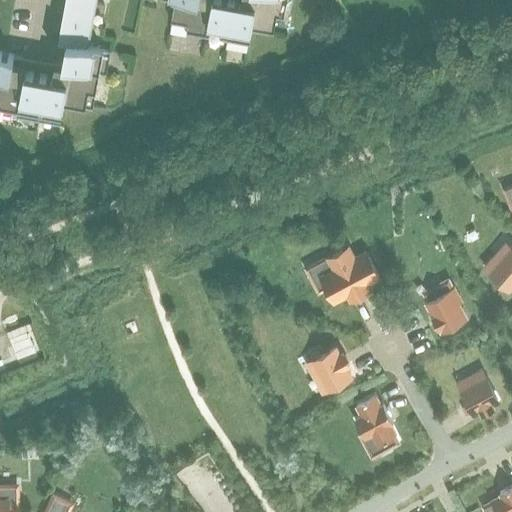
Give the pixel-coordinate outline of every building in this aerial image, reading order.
[(65,0),(58,41),(65,42),(60,63),(54,62),(51,76),(24,71),(26,65),(10,62),(12,55),(0,52),(0,105),(17,108),(15,115),(59,123),(63,102),(90,107),(97,70),(105,72),(109,51),(83,46),(92,0),(65,0)] [(215,37),(222,1),(217,0),(168,0),(174,1),(170,21),(187,25),(186,32),(215,37)] [(240,0),(240,4),(222,1),(215,37),(248,43),(250,28),(272,32),(275,15),(281,17),(284,0),(240,0)] [(494,253),(483,265),(509,287),(511,283),(511,242),(509,245),(498,257),(494,253)] [(347,246),(327,256),(333,267),(320,274),(320,275),(313,279),(318,288),(325,284),(334,300),(347,293),(349,298),(370,287),(367,282),(378,276),(365,250),(353,257),(347,246)] [(442,330),(466,317),(458,302),(462,301),(454,285),(452,286),(450,281),(443,285),(445,290),(426,300),(433,314),(431,314),(438,328),(440,327),(442,330)] [(15,332),(0,336),(0,354),(5,371),(26,364),(15,332)] [(319,374),(313,377),(321,391),(350,375),(345,365),(347,364),(342,353),(339,354),(335,347),(318,356),(316,351),(309,355),(311,360),(319,374)] [(461,388),(469,402),(461,407),(465,415),(473,410),(474,412),(480,408),(481,411),(492,405),(491,403),(497,399),(484,375),(461,388)] [(374,394),(356,404),(362,415),(354,419),(363,436),(371,431),(377,442),(386,438),(389,444),(397,440),(394,433),(388,422),(392,420),(383,403),(380,405),(374,394)] [(491,501),(484,504),(487,511),(488,511),(495,509),(496,511),(511,511),(511,484),(499,491),(501,494),(490,500),(491,501)] [(64,511),(69,502),(52,494),(43,511),(64,511)] [(0,511),(8,511),(8,510),(16,510),(16,498),(0,497),(0,511)]
